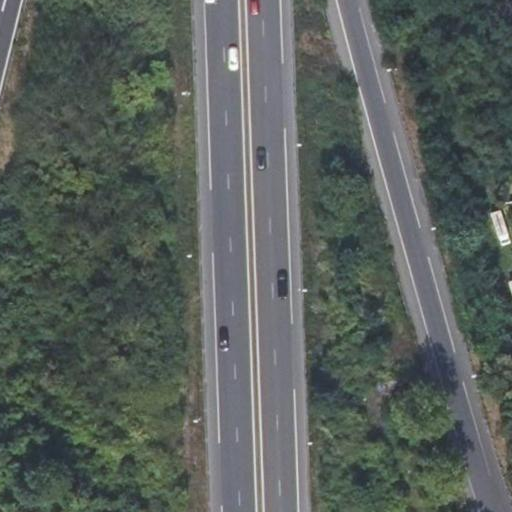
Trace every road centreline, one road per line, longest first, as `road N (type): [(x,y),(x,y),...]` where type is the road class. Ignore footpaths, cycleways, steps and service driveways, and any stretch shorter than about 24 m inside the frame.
road 1 (motorway): [(493,511),(349,0)]
road 2 (motorway): [(221,0),(236,511)]
road 3 (motorway): [(276,511),(261,0)]
